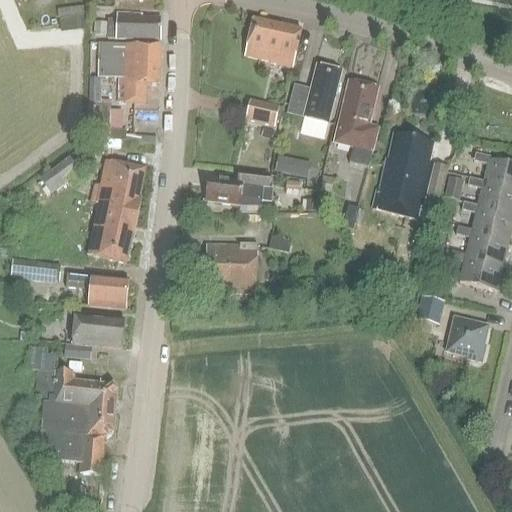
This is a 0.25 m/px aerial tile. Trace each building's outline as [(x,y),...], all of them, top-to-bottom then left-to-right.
[(161,42),(161,21),(141,21),(141,17),(118,17),(118,21),(108,21),(107,41),(161,42)] [(293,70),(301,33),(253,22),(245,59),(293,70)] [(95,25),(94,37),(106,38),(106,25),(95,25)] [(102,46),(101,72),(120,72),(119,80),(119,97),(118,105),(145,106),(146,88),(159,89),(161,48),(102,46)] [(304,121),(305,121),(302,135),(326,141),(342,74),(317,68),(309,101),(292,96),(287,116),(304,120),(304,121)] [(369,128),(379,90),(349,83),(334,145),(353,151),(349,166),(368,171),(378,131),(369,128)] [(89,103),(89,139),(126,139),(126,129),(123,129),(123,109),(111,109),(111,103),(89,103)] [(278,111),(250,104),(246,124),(274,130),(278,111)] [(264,131),(262,139),(272,141),(274,133),(264,131)] [(377,192),(372,212),(417,223),(420,209),(422,209),(432,166),(429,165),(433,146),(394,136),(388,162),(386,162),(384,170),(383,175),(379,193),(377,192)] [(476,156),(474,164),(488,168),(484,184),(483,187),(511,193),(511,167),(490,162),(491,160),(476,156)] [(310,180),(313,164),(280,158),(277,174),(310,180)] [(51,196),(81,175),(70,160),(40,181),(51,196)] [(99,207),(88,258),(126,267),(132,239),(134,239),(141,202),(140,201),(145,173),(106,165),(97,206),(99,207)] [(267,192),(269,178),(245,175),(244,187),(243,187),(243,186),(208,182),(205,203),(221,205),(223,207),(240,209),(241,203),(261,205),(263,191),(267,192)] [(470,181),(468,189),(482,192),(478,209),(477,211),(511,219),(511,193),(483,187),(484,184),(470,181)] [(299,192),(300,185),(286,183),(285,191),(299,192)] [(318,215),(319,204),(307,202),(306,214),(318,215)] [(464,205),(462,213),(476,217),(472,233),(472,236),(509,245),(511,230),(511,219),(477,211),(478,209),(464,205)] [(354,233),(359,212),(349,209),(344,231),(354,233)] [(458,230),(456,238),(470,241),(466,258),(466,260),(503,269),(509,245),(472,236),(472,233),(458,230)] [(271,240),(269,250),(288,254),(290,243),(271,240)] [(255,297),(258,248),(240,248),(240,249),(206,248),(206,261),(197,261),(196,283),(205,283),(204,295),(255,297)] [(466,260),(466,258),(452,254),(450,262),(464,266),(457,295),(492,304),(494,294),(497,295),(503,269),(466,260)] [(40,265),(13,262),(11,279),(39,282),(40,265)] [(129,283),(91,279),(68,277),(66,290),(85,292),(84,296),(90,297),(89,309),(126,313),(129,283)] [(422,299),(416,323),(439,328),(444,305),(422,299)] [(122,352),(125,323),(108,322),(108,319),(76,316),(72,348),(122,352)] [(482,366),(486,349),(484,349),(488,330),(454,321),(446,355),(468,360),(467,363),(482,366)] [(420,324),(418,331),(431,334),(432,327),(420,324)] [(92,350),(72,348),(66,347),(65,359),(90,362),(92,350)] [(74,378),(57,377),(59,360),(46,358),(47,353),(28,351),(26,374),(38,376),(36,401),(44,402),(39,452),(52,465),(81,468),(80,476),(102,478),(105,440),(108,441),(113,437),(117,393),(113,388),(73,384),(74,378)]
